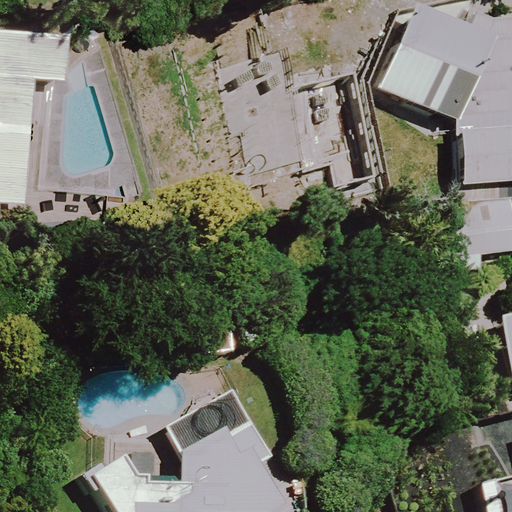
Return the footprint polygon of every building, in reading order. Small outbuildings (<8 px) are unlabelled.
[(511,22),(463,18),(456,35),(408,14),(369,97),(450,130),(451,191),(511,189),(511,22)] [(60,43),(0,40),(0,215),(54,217),(60,43)] [(509,256),(506,205),(468,208),(471,241),(444,243),(446,276),(477,274),(476,259),(509,256)] [(227,357),(221,317),(189,322),(195,362),(227,357)] [(511,321),(496,325),(509,388),(511,387),(511,321)] [(128,511),(276,511),(232,429),(164,466),(185,506),(128,506),(128,511)]
